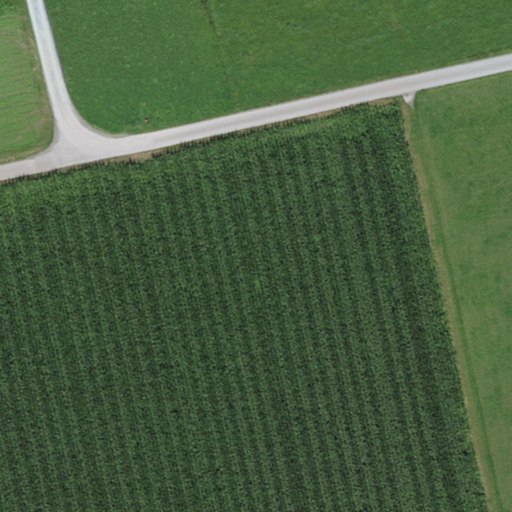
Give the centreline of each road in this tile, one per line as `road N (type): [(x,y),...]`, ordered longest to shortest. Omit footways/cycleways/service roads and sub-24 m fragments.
road 1 (track): [(0,168),(511,62)]
road 2 (track): [(77,154),(34,0)]
